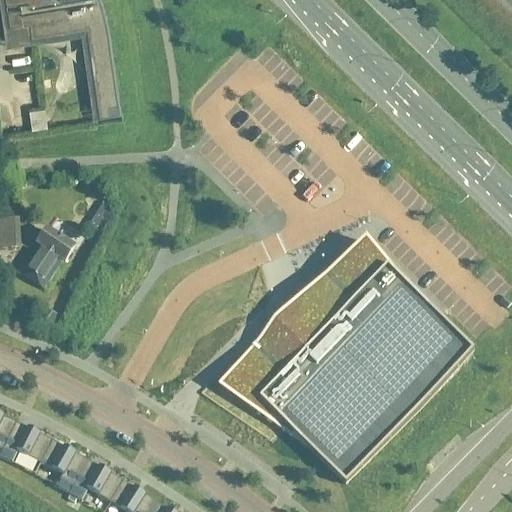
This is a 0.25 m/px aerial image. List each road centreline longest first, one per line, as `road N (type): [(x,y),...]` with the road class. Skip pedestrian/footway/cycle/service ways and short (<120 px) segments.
road 1 (tertiary): [(257,511),(111,412),(0,358)]
road 2 (primary): [(309,0),(511,199)]
road 3 (primary): [(511,128),(381,0)]
road 4 (tertiary): [(511,413),(422,511)]
